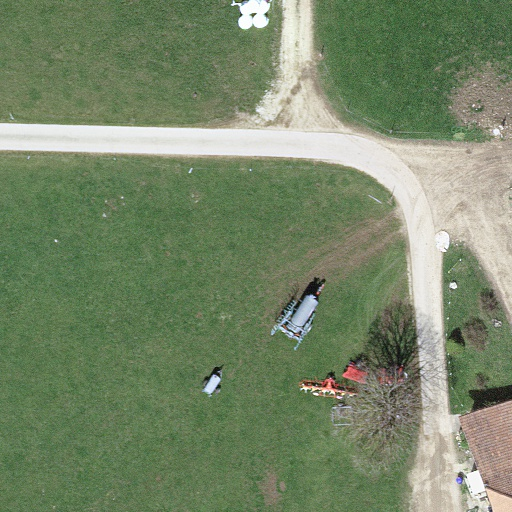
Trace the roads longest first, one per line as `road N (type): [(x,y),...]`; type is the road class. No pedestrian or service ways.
road 1 (track): [(0,145),(299,144),(354,151),(390,167),(422,221),(444,511)]
road 2 (track): [(299,144),(295,0)]
road 3 (track): [(390,167),(511,162)]
